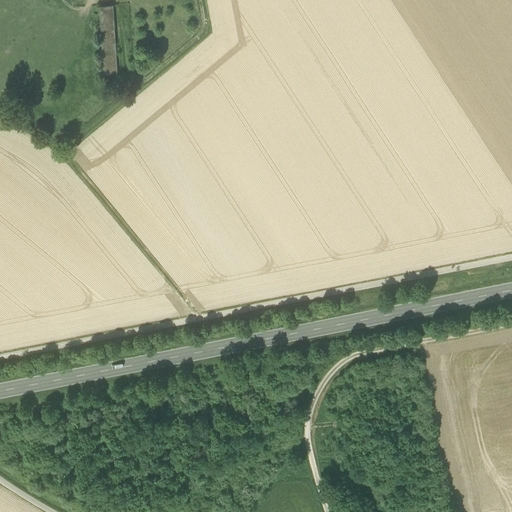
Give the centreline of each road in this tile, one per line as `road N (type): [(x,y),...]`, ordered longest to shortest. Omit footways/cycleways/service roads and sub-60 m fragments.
road 1 (track): [(511,257),(0,357)]
road 2 (primary): [(0,391),(511,291)]
road 3 (track): [(327,511),(307,448),(307,422),(325,376),(357,356),(511,325)]
